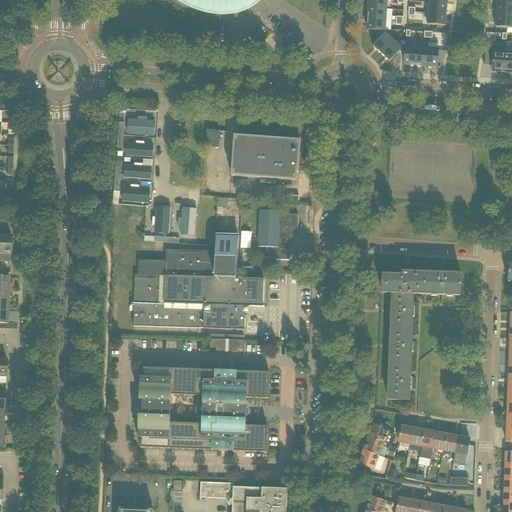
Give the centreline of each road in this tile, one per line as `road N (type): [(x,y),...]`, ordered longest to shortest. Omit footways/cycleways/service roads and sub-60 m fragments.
road 1 (tertiary): [(57,511),(68,256),(61,96)]
road 2 (residential): [(326,511),(336,241)]
road 3 (residential): [(483,511),(493,252)]
road 4 (tertiary): [(319,84),(85,65)]
road 5 (residential): [(493,252),(336,241)]
road 6 (tertiary): [(167,89),(318,102)]
road 7 (residential): [(167,89),(160,194),(185,196)]
road 8 (residential): [(336,241),(340,118)]
road 9 (tertiary): [(362,104),(483,114)]
road 10 (tertiary): [(484,97),(364,88)]
